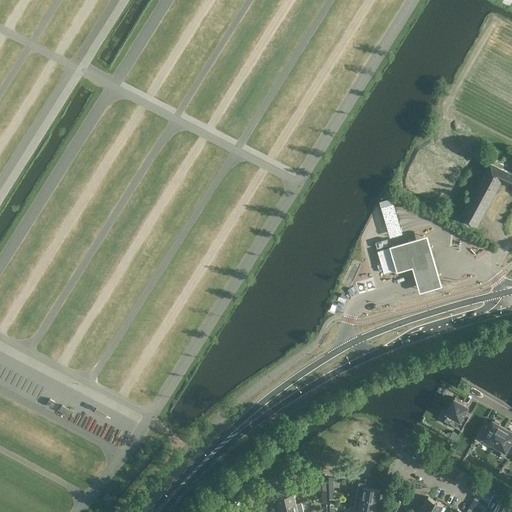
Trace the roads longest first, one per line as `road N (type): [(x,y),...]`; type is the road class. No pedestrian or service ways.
road 1 (primary): [(511,288),(349,342),(237,421),(183,481)]
road 2 (primary): [(183,481),(326,375),(415,335),(511,306)]
